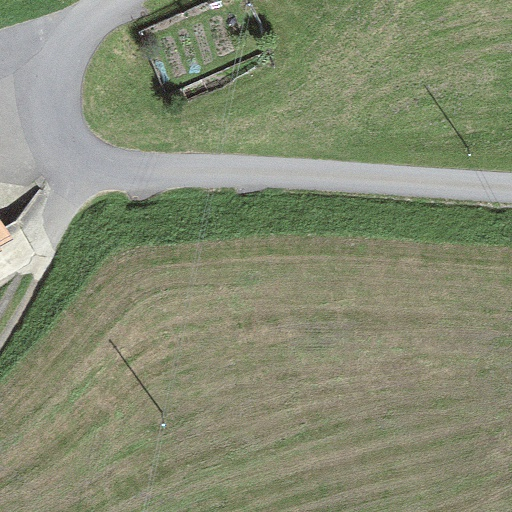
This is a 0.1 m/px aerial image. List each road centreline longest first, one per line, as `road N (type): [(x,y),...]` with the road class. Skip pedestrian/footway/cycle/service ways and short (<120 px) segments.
road 1 (track): [(115,0),(73,41),(59,80),(58,121),(74,146),(102,164),(511,190)]
road 2 (track): [(0,317),(91,157)]
